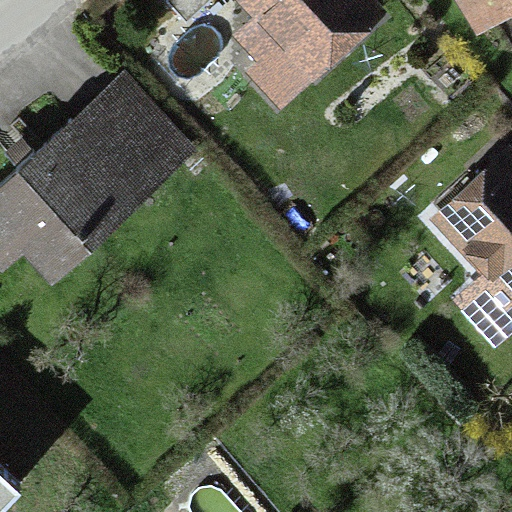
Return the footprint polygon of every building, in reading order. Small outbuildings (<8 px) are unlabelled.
[(419,0),(418,0),(261,0),(270,10),(251,27),(273,51),(262,61),(303,106),(419,0)] [(498,0),(469,0),(479,13),(498,0)] [(126,72),(0,182),(0,234),(10,246),(26,231),(59,268),(194,150),(126,72)] [(511,141),(448,201),(504,261),(477,285),(511,323),(511,141)] [(0,506),(15,490),(0,475),(0,506)]
